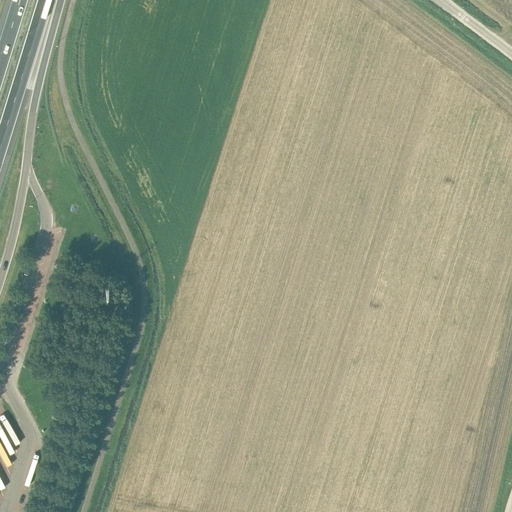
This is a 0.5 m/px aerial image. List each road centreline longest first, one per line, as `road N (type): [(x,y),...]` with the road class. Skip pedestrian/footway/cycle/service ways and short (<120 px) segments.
road 1 (motorway): [(25,167),(60,0)]
road 2 (motorway): [(0,146),(45,0)]
